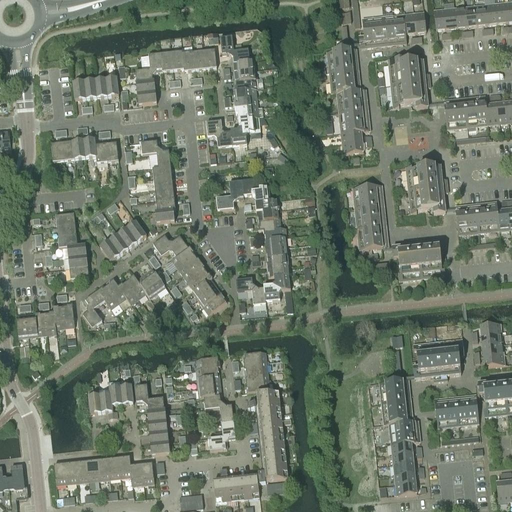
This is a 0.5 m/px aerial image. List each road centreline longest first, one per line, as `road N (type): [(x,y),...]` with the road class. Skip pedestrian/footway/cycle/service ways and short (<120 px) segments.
road 1 (residential): [(174,469),(248,462),(242,405),(230,398),(227,365)]
road 2 (residential): [(27,125),(91,121),(127,131),(189,124)]
road 3 (residential): [(0,286),(30,283),(26,206),(81,195)]
road 4 (residential): [(234,273),(197,227),(189,124)]
road 5 (tertiary): [(35,463),(30,421),(11,387),(1,318)]
road 6 (residential): [(511,55),(452,61),(453,82),(511,76)]
